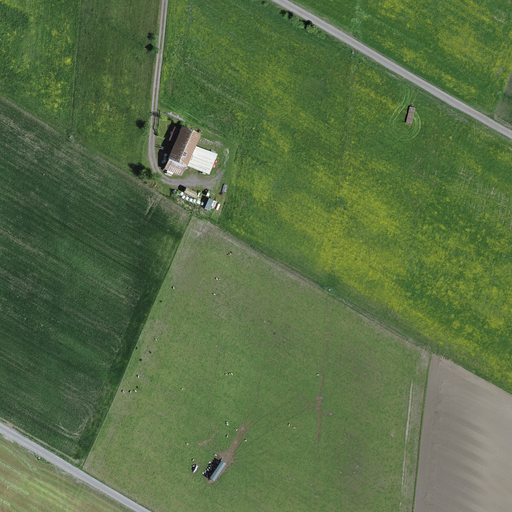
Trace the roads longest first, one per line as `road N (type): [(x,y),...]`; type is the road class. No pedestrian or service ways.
road 1 (track): [(275,0),(511,135)]
road 2 (track): [(144,511),(0,427)]
